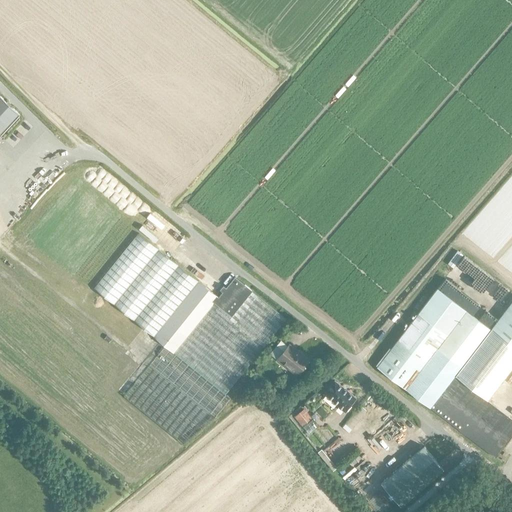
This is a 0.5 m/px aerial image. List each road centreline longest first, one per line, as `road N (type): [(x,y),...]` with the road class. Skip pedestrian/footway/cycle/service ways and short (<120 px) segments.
road 1 (unclassified): [(511,484),(97,153),(83,150)]
road 2 (track): [(346,350),(511,160)]
